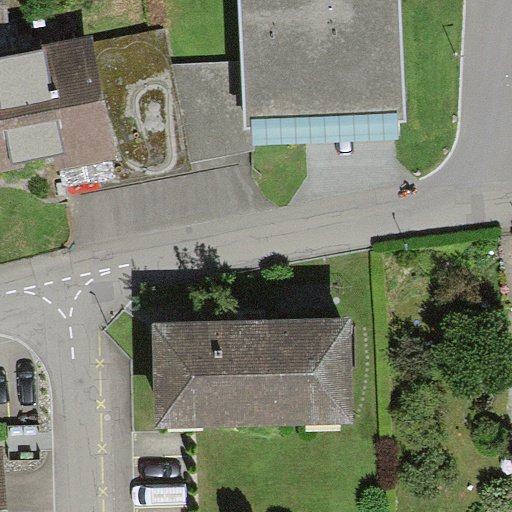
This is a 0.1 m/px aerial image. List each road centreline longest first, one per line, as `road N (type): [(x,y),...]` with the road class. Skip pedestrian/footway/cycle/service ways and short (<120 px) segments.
road 1 (residential): [(483,184),(260,223),(60,278)]
road 2 (residential): [(60,278),(71,328),(79,511)]
road 3 (residential): [(483,184),(496,0)]
